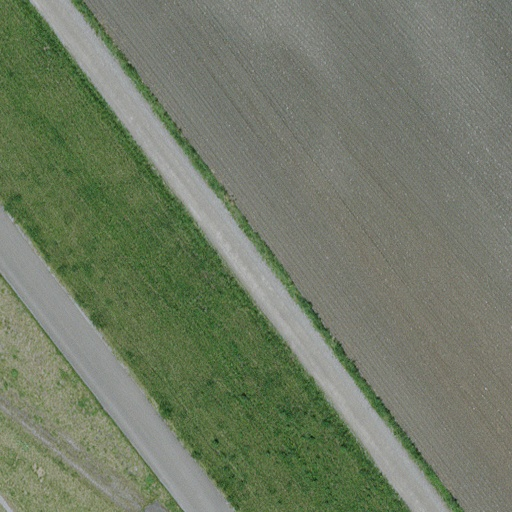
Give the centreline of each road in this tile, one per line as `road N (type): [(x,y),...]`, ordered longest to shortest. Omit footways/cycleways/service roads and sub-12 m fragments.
road 1 (track): [(34,0),(423,511)]
road 2 (track): [(129,511),(0,410)]
